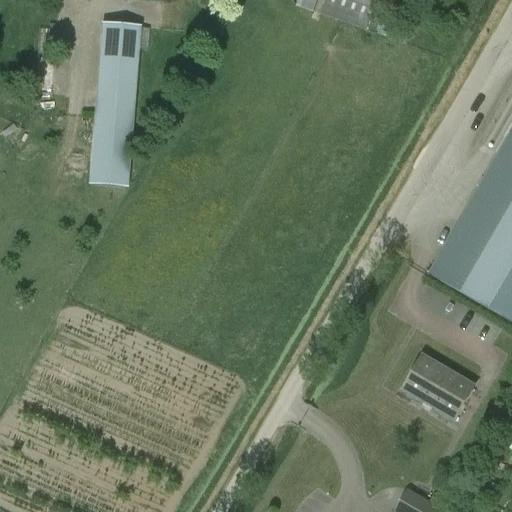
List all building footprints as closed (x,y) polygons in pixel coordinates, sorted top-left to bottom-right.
[(313,13),(317,0),(298,0),(296,7),(313,13)] [(325,0),(320,15),(367,31),(377,0),(325,0)] [(138,51),(146,51),(148,30),(140,29),(140,28),(100,24),(88,185),(127,188),(138,51)] [(511,129),(438,257),(427,277),(511,325),(511,129)] [(423,357),(402,391),(454,421),(474,387),(423,357)] [(394,511),(441,511),(443,511),(407,490),(394,511)]
